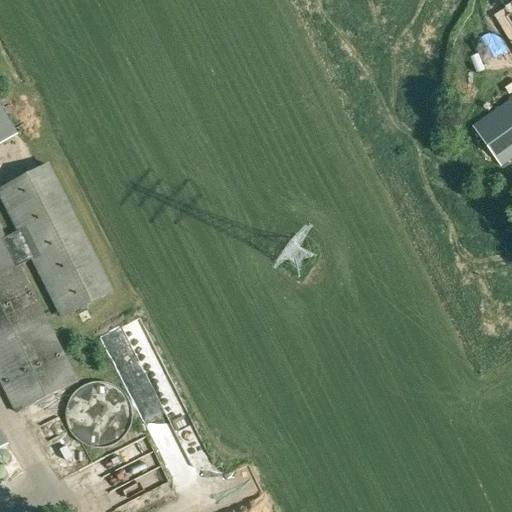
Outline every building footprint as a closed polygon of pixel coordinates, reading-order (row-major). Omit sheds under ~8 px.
[(500,165),(511,156),(511,100),(474,128),(500,165)] [(0,144),(16,135),(0,108),(0,144)] [(112,292),(48,165),(0,189),(0,195),(18,231),(6,237),(0,225),(0,380),(16,413),(77,382),(19,267),(33,260),(62,318),(112,292)] [(126,331),(169,459),(193,451),(149,323),(126,331)] [(99,450),(102,450),(104,449),(107,448),(110,447),(113,446),(115,445),(118,443),(120,441),(122,439),(124,437),(125,435),(127,432),(128,430),(129,427),(130,424),(130,421),(131,418),(131,416),(131,413),(130,410),(129,407),(128,404),(127,402),(126,399),(124,397),(122,394),(120,392),(118,391),(116,389),(113,387),(111,386),(108,385),(105,384),(102,384),(99,384),(96,384),(94,384),(91,384),(88,385),(85,386),(83,387),(80,389),(78,390),(75,392),(73,394),(71,396),(70,399),(68,401),(67,404),(66,406),(65,409),(65,412),(64,415),(64,418),(65,421),(65,424),(66,426),(67,429),(68,432),(69,434),(71,437),(73,439),(75,441),(77,443),(80,444),(82,446),(85,447),(87,448),(90,449),(93,450),(96,450),(99,450)] [(0,486),(23,473),(0,432),(0,486)] [(128,511),(177,489),(165,465),(117,488),(128,511)]
